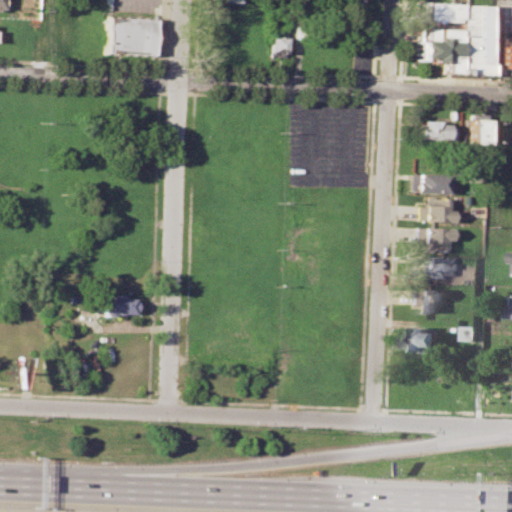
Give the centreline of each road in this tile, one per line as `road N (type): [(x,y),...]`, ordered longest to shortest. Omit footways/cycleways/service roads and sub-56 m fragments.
road 1 (residential): [(511,427),(0,403)]
road 2 (residential): [(0,72),(511,94)]
road 3 (motorway): [(511,505),(84,488)]
road 4 (residential): [(388,0),(371,421)]
road 5 (residential): [(178,0),(165,413)]
road 6 (motorway): [(472,426),(429,443),(167,469),(84,488)]
